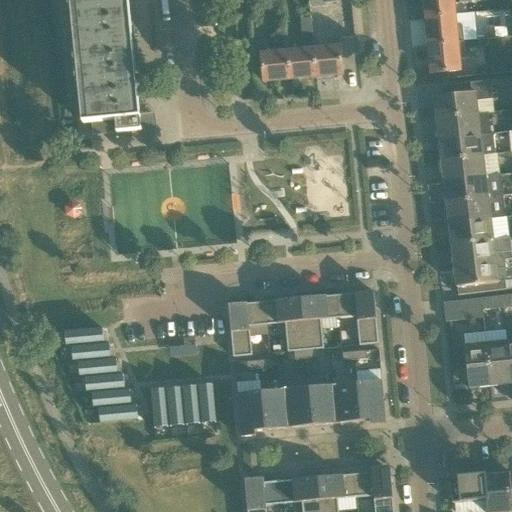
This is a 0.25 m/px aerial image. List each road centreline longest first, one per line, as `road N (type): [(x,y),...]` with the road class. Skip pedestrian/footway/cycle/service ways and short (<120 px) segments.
road 1 (residential): [(391,111),(196,129),(182,0)]
road 2 (residential): [(404,263),(205,280),(207,305),(132,311)]
road 3 (residential): [(420,443),(404,263)]
road 4 (residential): [(420,443),(244,461)]
road 5 (residential): [(404,263),(391,111)]
road 6 (primary): [(58,511),(0,389)]
